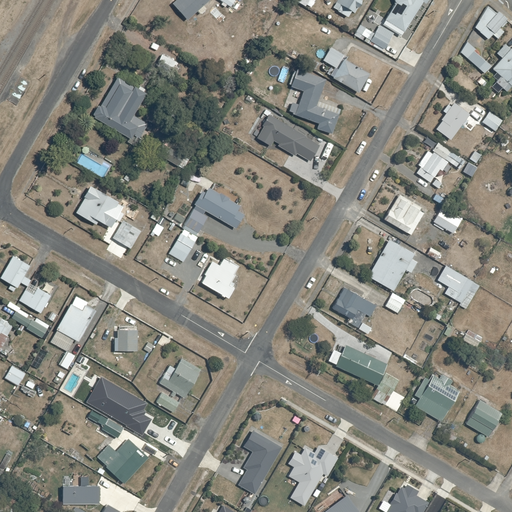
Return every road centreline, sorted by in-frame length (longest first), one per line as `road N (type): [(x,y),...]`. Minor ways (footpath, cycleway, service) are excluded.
road 1 (residential): [(252,357),(462,0)]
road 2 (residential): [(252,357),(511,510)]
road 3 (residential): [(0,207),(252,357)]
road 4 (residential): [(0,192),(111,0)]
road 5 (residential): [(162,511),(252,357)]
